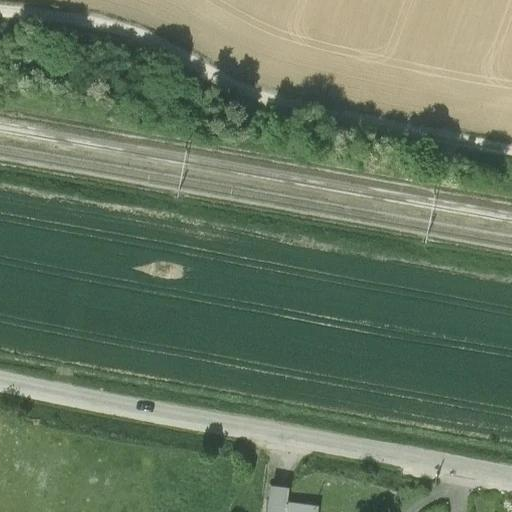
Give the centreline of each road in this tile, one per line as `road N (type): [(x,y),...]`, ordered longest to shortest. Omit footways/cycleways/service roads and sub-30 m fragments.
road 1 (track): [(511,145),(280,101),(220,80),(118,25),(0,9)]
road 2 (tertiary): [(0,383),(511,476)]
